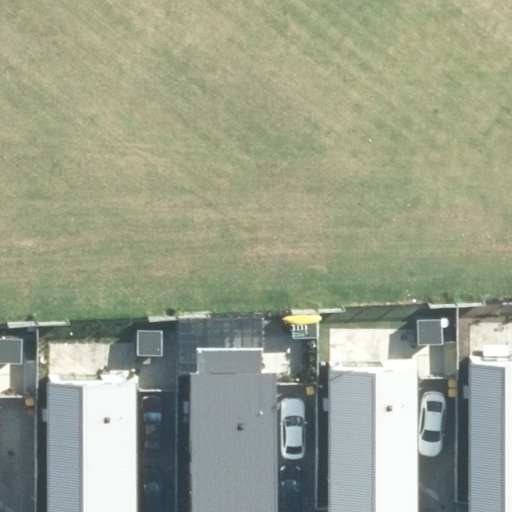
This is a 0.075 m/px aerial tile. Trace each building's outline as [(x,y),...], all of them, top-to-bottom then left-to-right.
[(511,331),(480,330),(473,491),(511,492),(511,331)] [(452,337),(346,332),(338,493),(445,498),(452,337)] [(317,344),(211,339),(204,500),(310,505),(317,344)] [(171,351),(64,346),(57,507),(164,511),(171,351)] [(34,511),(41,360),(0,358),(0,511),(34,511)]
